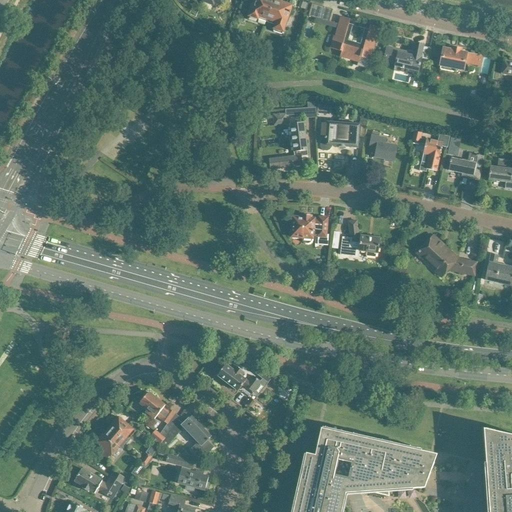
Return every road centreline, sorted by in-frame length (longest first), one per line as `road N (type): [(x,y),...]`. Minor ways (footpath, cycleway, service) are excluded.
road 1 (secondary): [(511,354),(297,318),(0,236)]
road 2 (secondary): [(0,260),(292,342),(511,376)]
road 3 (residential): [(227,511),(237,464),(233,425),(158,368),(117,380),(87,407),(58,446),(28,511)]
road 4 (residential): [(247,189),(365,196),(511,226)]
road 5 (secondary): [(0,234),(72,98),(86,52)]
road 6 (secondary): [(86,52),(0,202)]
road 7 (residential): [(511,39),(350,0)]
